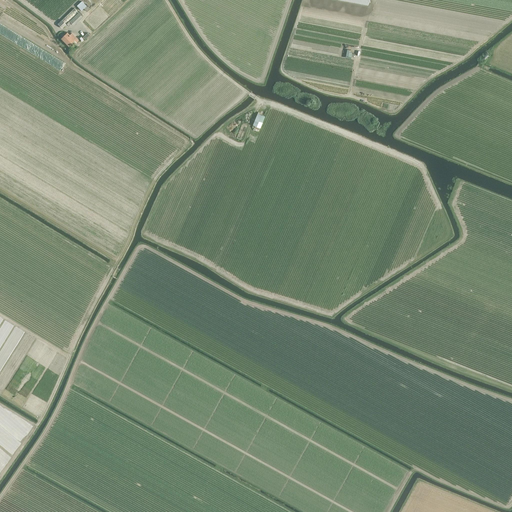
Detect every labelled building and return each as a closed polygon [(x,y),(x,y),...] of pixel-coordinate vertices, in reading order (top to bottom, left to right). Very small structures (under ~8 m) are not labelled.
[(87,11),(89,9),(82,1),(77,6),(81,10),(84,8),(87,11)] [(95,28),(109,17),(99,6),(98,8),(103,14),(98,19),(98,20),(92,25),(95,28)] [(62,20),(66,24),(78,12),(74,8),(62,20)] [(78,12),(68,22),(67,23),(69,26),(72,23),(74,26),(83,17),(78,12)] [(66,24),(62,20),(58,23),(62,28),(65,26),(66,27),(67,25),(66,24)] [(76,42),(79,40),(72,33),(70,35),(67,32),(61,38),(69,46),(74,40),(76,42)] [(257,113),(253,125),(260,128),(265,116),(257,113)]
